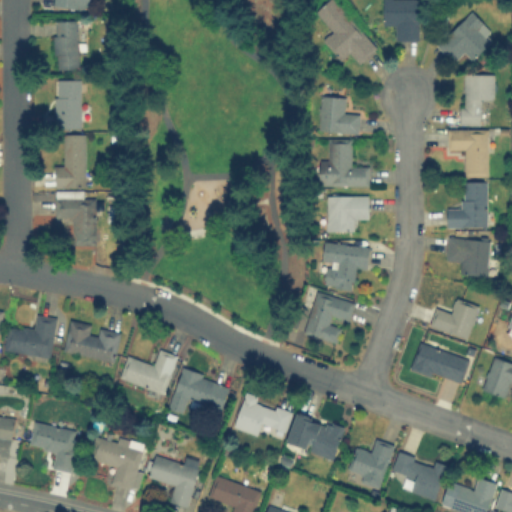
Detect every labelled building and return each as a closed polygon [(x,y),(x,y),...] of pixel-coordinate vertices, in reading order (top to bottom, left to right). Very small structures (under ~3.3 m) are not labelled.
[(53,0),(53,4),(86,9),(87,0),(53,0)] [(375,47),(336,0),(325,0),(314,9),(331,30),(321,38),(340,61),(350,53),(357,62),(375,47)] [(382,0),(382,25),(394,25),(394,39),(417,39),(417,0),(382,0)] [(462,52),(469,59),(490,40),(479,28),(484,24),(471,9),(435,43),(452,61),(462,52)] [(76,19),(53,19),(53,68),(76,68),(76,19)] [(459,72),(459,122),(480,122),(480,98),(492,98),(492,72),(459,72)] [(54,126),(79,126),(79,77),(54,77),(54,126)] [(345,95),(319,94),(318,129),(356,131),(357,111),(344,110),(345,95)] [(487,127),(446,127),(446,149),(463,149),(463,174),(487,174),(487,127)] [(84,185),(84,132),(62,132),(62,163),(54,163),(54,185),(84,185)] [(319,183),(367,183),(367,164),(351,164),(351,137),(328,137),(328,161),(319,161),(319,183)] [(485,179),(460,179),(460,206),(446,206),(446,225),(485,225),(485,179)] [(82,189),(54,189),(54,217),(71,217),(71,243),(94,243),(94,197),(82,197),(82,189)] [(326,194),(326,229),(354,229),(354,217),(367,217),(367,194),(326,194)] [(488,238),(447,235),(445,258),(458,259),(457,271),(485,273),(488,238)] [(368,245),(323,239),(320,260),(328,261),(325,284),(351,288),(354,266),(365,267),(368,245)] [(303,331),(337,341),(342,322),(346,323),(353,300),(315,289),(303,331)] [(475,304),(451,297),(448,309),(434,305),(429,325),(466,336),(475,304)] [(48,355),(54,316),(35,313),(32,327),(7,323),(3,348),(48,355)] [(113,360),(119,330),(97,326),(96,334),(88,332),(90,322),(68,318),(62,350),(113,360)] [(410,367),(459,381),(467,356),(418,341),(410,367)] [(118,377),(163,392),(175,353),(157,347),(152,362),(126,354),(118,377)] [(481,388),(504,395),(508,382),(511,383),(511,362),(491,356),(481,388)] [(166,405),(183,412),(188,398),(219,410),(229,384),(182,366),(166,405)] [(289,409),(259,400),(261,395),(243,390),(232,426),(256,433),(259,423),(283,430),(289,409)] [(344,424),(295,409),(284,442),(333,458),(344,424)] [(0,454),(6,456),(15,417),(0,414),(0,454)] [(69,470),(77,428),(32,419),(27,446),(53,451),(50,467),(69,470)] [(114,465),(110,482),(131,488),(143,444),(115,437),(114,439),(95,434),(89,457),(114,465)] [(391,442),(372,436),(369,448),(354,444),(347,469),(358,472),(356,479),(379,486),(391,442)] [(408,490),(435,498),(445,464),(396,449),(390,470),(412,477),(408,490)] [(187,505),(199,460),(182,456),(181,461),(153,454),(147,476),(172,482),(167,500),(187,505)] [(249,511),(257,486),(213,473),(207,495),(231,502),(228,511),(249,511)] [(457,482),(449,506),(467,511),(484,511),(494,482),(475,476),(471,486),(457,482)] [(511,511),(511,490),(499,486),(493,507),(511,511)] [(293,511),(266,503),(262,511),(293,511)]
